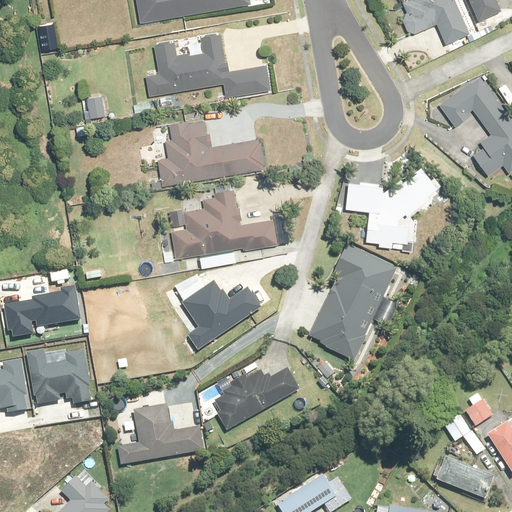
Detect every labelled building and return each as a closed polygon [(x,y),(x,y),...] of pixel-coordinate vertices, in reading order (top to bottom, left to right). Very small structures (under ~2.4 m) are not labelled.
[(135,0),(139,25),(254,7),(252,0),(135,0)] [(466,34),(453,0),(407,0),(402,2),(407,15),(400,18),(407,35),(435,25),(442,43),(466,34)] [(465,0),(475,22),(500,11),(495,0),(465,0)] [(208,51),(205,51),(204,42),(190,44),(191,53),(179,55),(177,43),(157,46),(161,72),(147,74),(150,96),(226,84),(228,97),(276,90),(272,65),(232,71),(231,61),(226,61),(222,35),(206,38),(208,51)] [(438,104),(454,127),(468,117),(465,114),(471,110),(488,134),(478,141),(483,147),(470,157),(481,174),(496,163),(505,175),(511,169),(511,123),(478,76),(438,104)] [(104,96),(89,98),(91,108),(85,109),(88,124),(94,123),(93,119),(107,117),(104,96)] [(153,103),(135,106),(137,116),(155,113),(153,103)] [(208,121),(173,126),(175,140),(168,141),(170,158),(158,160),(161,181),(152,182),(153,191),(268,175),(263,141),(215,148),(213,133),(210,133),(208,121)] [(99,125),(78,128),(79,139),(100,136),(99,125)] [(387,184),(352,183),(352,211),(368,211),(368,242),(382,242),(382,247),(403,247),(403,252),(420,252),(419,238),(410,238),(410,213),(442,192),(427,169),(386,195),(387,184)] [(204,209),(187,211),(186,209),(181,210),(183,226),(189,225),(190,229),(173,232),(178,260),(203,256),(206,269),(240,264),(238,250),(246,249),(247,253),(283,247),(278,220),(242,226),(241,221),(246,220),(244,207),(238,208),(235,190),(217,193),(218,198),(202,200),(204,209)] [(358,359),(400,270),(349,246),(336,275),(339,277),(311,337),(358,359)] [(104,269),(87,272),(88,282),(106,279),(104,269)] [(228,293),(225,295),(217,282),(184,303),(200,328),(189,334),(200,351),(212,344),(243,324),(264,311),(250,289),(232,300),(228,293)] [(22,306),(5,309),(11,338),(34,333),(33,330),(81,321),(75,291),(21,302),(22,306)] [(87,351),(69,354),(68,352),(48,355),(47,351),(30,354),(38,397),(39,397),(41,406),(65,402),(64,396),(70,395),(71,398),(74,398),(76,406),(96,402),(87,351)] [(30,396),(24,361),(0,364),(0,407),(3,407),(5,416),(31,412),(29,396),(30,396)] [(326,362),(319,369),(330,381),(338,374),(326,362)] [(220,415),(228,431),(303,391),(291,368),(273,378),(271,374),(265,377),(262,371),(247,379),(245,375),(230,383),(233,388),(225,392),(227,395),(218,400),(224,413),(220,415)] [(495,417),(483,393),(472,399),(476,407),(467,412),(475,427),(495,417)] [(169,406),(136,411),(141,443),(120,446),(124,469),(207,455),(202,428),(174,433),(169,406)] [(487,451),(462,412),(444,423),(457,442),(466,437),(478,456),(487,451)] [(511,421),(490,435),(511,469),(511,421)] [(438,467),(434,480),(489,499),(497,475),(450,459),(446,470),(438,467)] [(423,480),(413,468),(405,475),(415,486),(423,480)] [(327,476),(279,504),(283,511),(318,511),(340,499),(327,476)] [(110,511),(112,510),(107,505),(111,501),(93,483),(89,487),(79,478),(63,494),(73,503),(63,511),(110,511)]
